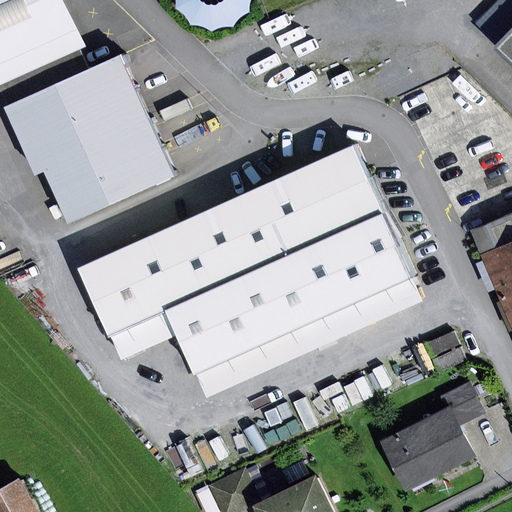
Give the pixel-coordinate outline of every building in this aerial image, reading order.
[(69,0),(0,0),(0,88),(91,48),(69,0)] [(511,27),(493,49),(511,66),(511,27)] [(126,58),(10,110),(40,179),(50,174),(74,227),(181,180),(126,58)] [(436,308),(366,151),(87,274),(126,363),(182,339),(212,407),(436,308)] [(511,218),(474,234),(511,324),(511,218)] [(384,444),(409,494),(480,459),(455,409),(384,444)] [(332,511),(315,477),(252,507),(254,511),(332,511)] [(0,498),(0,511),(34,511),(23,488),(0,498)]
